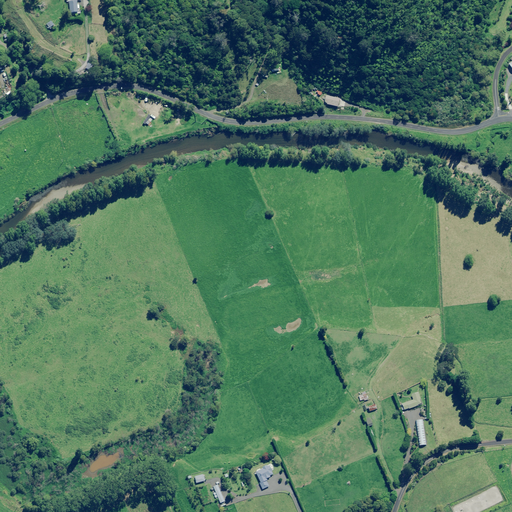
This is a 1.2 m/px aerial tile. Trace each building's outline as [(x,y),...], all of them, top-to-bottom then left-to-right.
[(77,5),(76,0),(66,0),(66,2),(69,2),(70,14),(78,13),(77,9),(79,9),(79,5),(77,5)] [(11,45),(9,41),(2,45),(5,49),(11,45)] [(340,99),(326,96),(324,104),(337,107),(340,99)] [(368,400),(365,393),(365,391),(361,393),(362,394),(358,396),(360,401),(364,400),(364,401),(368,400)] [(422,405),(418,393),(411,395),(413,400),(402,404),(403,407),(401,408),(402,411),(409,408),(409,409),(422,405)] [(426,445),(422,420),(415,421),(419,446),(426,445)] [(267,466),(262,468),(263,469),(255,472),(260,483),(259,483),(262,490),(269,487),(265,479),(270,477),(269,476),(273,474),(270,468),(269,466),(268,467),(267,466)] [(205,481),(203,475),(194,477),(196,484),(205,481)] [(224,501),(217,485),(213,487),(220,503),(224,501)]
